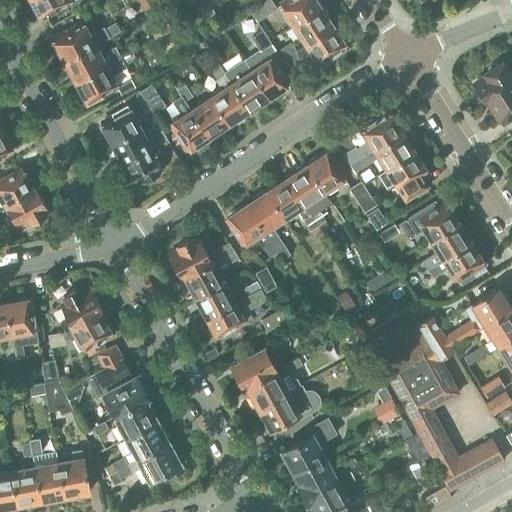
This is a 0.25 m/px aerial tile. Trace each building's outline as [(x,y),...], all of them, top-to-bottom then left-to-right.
[(31,0),(41,17),(56,10),(57,12),(68,6),(67,4),(73,0),(31,0)] [(154,0),(136,0),(143,10),(156,2),(154,0)] [(177,0),(172,0),(166,4),(174,17),(185,11),(177,0)] [(205,0),(201,0),(195,4),(204,18),(214,12),(205,0)] [(272,0),(265,0),(249,10),(250,11),(257,21),(277,8),(272,0)] [(287,0),(281,5),(294,25),(320,8),(319,6),(320,3),(317,0),(287,0)] [(320,8),(294,25),(307,44),(333,27),(328,19),(330,18),(323,8),(321,9),(320,8)] [(173,29),(165,17),(148,27),(155,40),(173,29)] [(67,31),(53,39),(65,60),(94,44),(95,45),(121,31),(116,22),(105,28),(104,27),(89,35),(83,23),(78,25),(77,23),(66,29),(67,31)] [(296,52),(286,58),(292,67),(313,53),(320,65),(323,63),(324,65),(334,59),(332,57),(346,47),(345,45),(345,42),(342,36),(338,35),(333,27),(307,44),(296,52)] [(245,60),(269,97),(270,96),(274,96),(280,92),(280,89),(289,83),(270,54),(276,50),(263,30),(252,38),(261,50),(245,60)] [(291,43),(281,50),(286,58),(296,52),(291,43)] [(66,62),(64,63),(69,73),(71,72),(76,81),(121,56),(116,48),(115,46),(109,50),(110,51),(101,56),(95,45),(94,44),(65,60),(66,62)] [(121,56),(76,81),(87,102),(102,94),(103,96),(114,90),(113,88),(117,86),(112,76),(127,67),(126,64),(136,59),(131,50),(121,56)] [(244,61),(225,74),(249,110),(257,104),(260,105),(266,101),(267,98),(269,97),(245,60),(244,59),(243,60),(244,61)] [(487,76),(474,83),(486,102),(511,85),(511,72),(510,74),(502,62),(498,65),(496,63),(489,68),(489,71),(485,73),(487,76)] [(218,63),(210,68),(217,78),(216,79),(223,91),(212,98),(229,123),(231,122),(234,123),(240,119),(240,116),(249,110),(225,74),(218,63)] [(129,79),(116,87),(120,94),(132,86),(129,79)] [(151,84),(140,91),(144,97),(155,91),(151,84)] [(193,96),(185,84),(177,89),(184,101),(193,96)] [(511,85),(486,102),(488,106),(491,104),(502,122),(511,116),(511,85)] [(155,91),(144,97),(154,112),(165,105),(155,91)] [(212,98),(192,111),(208,136),(217,131),(220,131),(226,127),(227,124),(229,123),(212,98)] [(103,126),(100,127),(109,143),(139,126),(140,127),(141,126),(131,107),(129,108),(128,105),(118,111),(120,113),(102,123),(103,126)] [(192,111),(172,125),(178,134),(182,140),(188,150),(191,148),(194,149),(200,145),(200,142),(208,136),(192,111)] [(349,136),(337,143),(350,164),(356,160),(401,132),(396,123),(397,120),(393,114),(390,114),(388,111),(374,120),(373,118),(363,124),(364,126),(362,127),(370,140),(357,148),(349,136)] [(139,126),(109,143),(117,158),(120,156),(122,160),(120,161),(122,163),(151,147),(140,127),(139,126)] [(12,143),(5,130),(0,132),(0,158),(6,155),(5,153),(12,149),(10,145),(12,143)] [(162,130),(156,134),(160,141),(166,138),(162,130)] [(401,132),(356,160),(361,168),(380,156),(388,168),(414,152),(413,150),(413,147),(410,141),(407,140),(401,132)] [(178,134),(171,138),(175,145),(182,140),(178,134)] [(166,138),(160,141),(166,152),(172,149),(166,138)] [(151,147),(122,163),(123,165),(124,164),(126,168),(122,170),(133,190),(146,182),(145,181),(160,172),(159,170),(162,168),(157,157),(166,152),(160,141),(151,147)] [(388,168),(379,174),(386,186),(394,182),(405,199),(426,186),(420,176),(427,172),(422,164),(424,162),(417,152),(415,154),(414,152),(388,168)] [(308,165),(325,191),(345,179),(328,153),(308,165)] [(325,191),(308,165),(287,179),(320,230),(321,230),(322,231),(329,226),(312,199),(325,191)] [(2,181),(0,182),(0,194),(5,204),(36,187),(29,174),(26,176),(23,170),(16,174),(15,172),(1,180),(2,181)] [(320,230),(287,179),(268,191),(285,217),(296,210),(303,220),(310,231),(311,230),(314,234),(320,230)] [(349,188),(364,212),(376,204),(361,180),(349,188)] [(0,206),(0,220),(4,218),(10,229),(17,225),(30,218),(32,224),(46,216),(44,211),(48,209),(36,187),(5,204),(0,206)] [(247,205),(277,252),(282,259),(290,254),(272,225),(285,217),(268,191),(247,205)] [(434,203),(401,223),(409,237),(424,227),(432,239),(458,222),(457,220),(458,217),(454,211),(451,211),(445,202),(437,207),(434,203)] [(277,252),(247,205),(225,218),(242,244),(256,235),(270,257),(277,252)] [(370,221),(382,213),(377,207),(366,214),(370,221)] [(382,213),(370,221),(377,230),(388,223),(382,213)] [(439,251),(425,259),(430,268),(471,242),(465,234),(466,231),(462,225),(459,224),(458,222),(432,239),(439,251)] [(391,235),(387,228),(380,232),(385,239),(391,235)] [(184,277),(212,262),(222,256),(234,250),(229,242),(212,252),(207,242),(202,245),(199,239),(194,242),(191,238),(177,245),(180,250),(169,256),(181,278),(183,277),(184,277)] [(425,259),(414,266),(424,282),(449,267),(457,280),(459,279),(462,284),(474,276),(471,271),(484,263),(482,260),(483,258),(479,251),(476,251),(471,242),(430,268),(425,259)] [(184,277),(195,297),(223,282),(217,271),(228,265),(227,264),(239,258),(234,250),(222,256),(212,262),(184,277)] [(265,292),(277,285),(266,266),(254,273),(265,292)] [(384,271),(389,282),(396,278),(392,268),(384,271)] [(388,280),(382,272),(365,283),(370,292),(388,280)] [(257,280),(244,287),(249,296),(261,289),(257,280)] [(195,297),(207,320),(235,304),(235,303),(223,282),(195,297)] [(67,302),(60,306),(66,318),(60,321),(65,331),(101,314),(105,311),(92,288),(82,294),(77,286),(62,295),(67,302)] [(249,297),(241,301),(247,311),(267,300),(261,289),(249,296),(249,297)] [(466,337),(485,325),(511,308),(499,289),(473,305),(479,315),(471,320),(473,323),(461,330),(466,337)] [(346,310),(354,304),(346,291),(337,297),(346,310)] [(30,297),(5,302),(11,333),(14,344),(22,342),(23,344),(38,342),(30,297)] [(235,304),(207,320),(216,336),(236,325),(237,327),(251,320),(247,311),(241,301),(235,304)] [(5,302),(0,303),(0,334),(2,334),(7,358),(16,356),(14,344),(11,333),(5,302)] [(260,319),(267,331),(289,319),(283,307),(260,319)] [(374,352),(418,324),(409,308),(363,333),(374,352)] [(511,309),(511,308),(485,325),(494,338),(464,356),(468,363),(498,345),(511,336),(511,309)] [(112,334),(101,314),(65,331),(56,333),(59,345),(68,343),(67,341),(77,336),(83,347),(85,352),(86,352),(89,356),(106,347),(103,343),(113,337),(112,334)] [(433,316),(418,324),(440,359),(442,358),(453,353),(433,316)] [(418,324),(374,352),(418,432),(430,454),(448,489),(504,459),(492,438),(458,457),(437,418),(432,409),(461,393),(442,358),(440,359),(418,324)] [(50,347),(59,345),(56,333),(48,334),(50,347)] [(275,342),(279,349),(290,343),(287,336),(275,342)] [(511,366),(511,336),(498,345),(511,367),(511,366)] [(107,351),(98,356),(105,368),(123,358),(116,346),(107,351)] [(243,389),(246,387),(245,385),(276,369),(264,348),(231,366),(243,389)] [(209,350),(203,354),(207,360),(213,357),(209,350)] [(286,363),(290,371),(293,369),(302,364),(298,357),(286,363)] [(105,368),(87,378),(98,398),(103,395),(115,416),(145,400),(149,398),(137,376),(132,378),(130,373),(131,373),(123,358),(105,368)] [(45,382),(59,379),(55,359),(41,362),(42,364),(44,377),(45,382)] [(245,385),(246,387),(257,406),(287,390),(288,391),(299,385),(299,386),(301,385),(293,369),(290,371),(286,363),(276,369),(245,385)] [(355,374),(363,389),(363,390),(383,380),(374,364),(355,374)] [(19,374),(21,384),(29,382),(27,372),(19,374)] [(481,387),(487,397),(504,386),(498,377),(481,387)] [(59,379),(45,382),(43,382),(45,393),(49,411),(59,410),(62,414),(73,409),(59,380),(59,379)] [(45,393),(43,382),(29,385),(31,395),(45,393)] [(287,390),(257,406),(270,430),(287,421),(289,425),(315,410),(318,409),(319,407),(320,405),(321,402),(321,400),(320,397),(319,394),(317,392),(315,391),(313,390),(310,390),(308,390),(306,390),(302,384),(301,385),(299,386),(299,385),(288,391),(287,390)] [(486,403),(493,414),(511,402),(511,400),(506,391),(486,403)] [(382,402),(373,407),(382,424),(401,413),(392,397),(391,397),(382,402)] [(145,400),(115,416),(126,438),(159,420),(153,408),(150,409),(145,400)] [(306,428),(310,435),(281,450),(294,473),(324,456),(317,444),(337,433),(328,416),(306,428)] [(159,420),(126,438),(138,459),(168,442),(163,433),(166,432),(159,420)] [(92,427),(96,435),(108,428),(104,421),(92,427)] [(418,432),(405,439),(417,461),(430,454),(418,432)] [(31,455),(33,464),(40,500),(64,496),(57,460),(58,459),(56,450),(41,452),(38,440),(29,442),(31,455)] [(23,457),(31,455),(29,442),(21,443),(23,457)] [(117,471),(109,475),(114,485),(122,481),(121,478),(142,466),(151,482),(167,473),(169,478),(183,470),(168,442),(138,459),(128,464),(117,471)] [(72,457),(58,459),(57,460),(64,496),(89,491),(83,455),(82,455),(82,449),(71,450),(72,457)] [(124,456),(112,463),(117,471),(128,464),(124,456)] [(331,470),(324,456),(294,473),(301,486),(297,488),(301,495),(335,477),(331,470)] [(357,464),(357,465),(361,463),(363,462),(361,460),(357,458),(355,460),(354,458),(342,464),(345,471),(357,464)] [(9,468),(16,504),(40,500),(33,464),(9,468)] [(0,507),(16,504),(9,468),(0,469),(0,507)] [(335,477),(301,495),(307,505),(310,503),(314,511),(322,511),(347,499),(335,477)] [(431,507),(452,495),(446,485),(425,496),(431,507)] [(353,511),(347,499),(322,511),(359,511),(359,510),(355,511),(353,511)]
